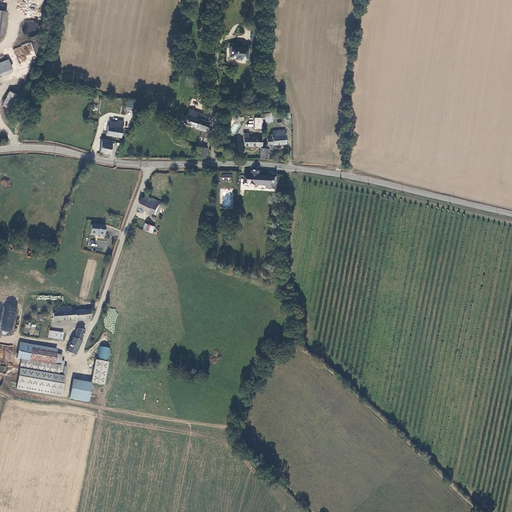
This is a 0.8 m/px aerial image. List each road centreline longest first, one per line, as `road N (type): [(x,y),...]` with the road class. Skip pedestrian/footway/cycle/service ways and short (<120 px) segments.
road 1 (unclassified): [(149,165),(290,167),(511,214)]
road 2 (track): [(52,397),(230,427),(249,441),(267,486),(296,511)]
road 3 (residential): [(149,165),(73,370)]
road 4 (track): [(15,147),(57,0)]
road 5 (unclassified): [(0,149),(43,147),(149,165)]
road 6 (track): [(73,370),(33,419),(0,488)]
